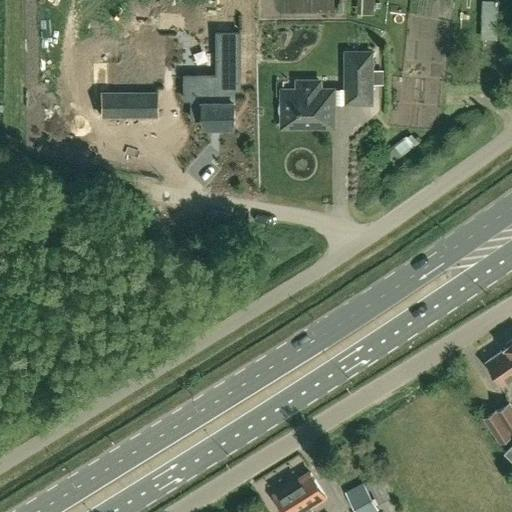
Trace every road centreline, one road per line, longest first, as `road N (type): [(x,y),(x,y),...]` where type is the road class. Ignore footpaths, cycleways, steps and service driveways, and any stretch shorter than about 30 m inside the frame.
road 1 (primary): [(511,214),(41,511)]
road 2 (primary): [(116,511),(511,255)]
road 3 (unclassified): [(0,469),(367,234)]
road 4 (unclassified): [(182,511),(511,309)]
road 5 (unclassified): [(367,234),(153,192)]
road 6 (unclassified): [(367,234),(511,141)]
road 7 (track): [(0,165),(153,192)]
